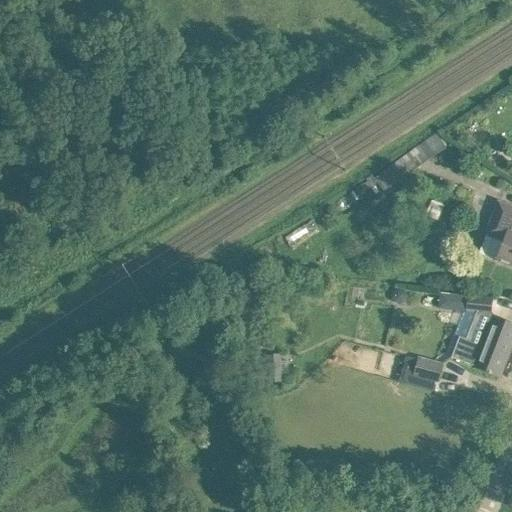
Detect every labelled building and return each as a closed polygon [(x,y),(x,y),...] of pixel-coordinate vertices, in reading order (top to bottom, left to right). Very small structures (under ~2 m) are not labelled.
[(374,177),(384,191),(447,147),(437,133),(374,177)] [(511,207),(497,201),(484,234),(485,235),(478,253),(511,266),(511,207)] [(392,301),(395,305),(401,306),(406,302),(406,296),(402,292),(397,291),(392,295),(392,301)] [(458,311),(491,315),(490,314),(492,298),(460,294),(458,311)] [(185,315),(168,326),(177,338),(185,340),(191,336),(194,329),(185,315)] [(472,367),(492,375),(492,373),(499,376),(511,341),(511,324),(492,317),(491,315),(484,333),(473,328),(467,345),(457,342),(452,356),(473,365),(472,367)] [(403,377),(412,379),(414,374),(438,381),(442,365),(418,358),(417,362),(408,360),(403,377)]
